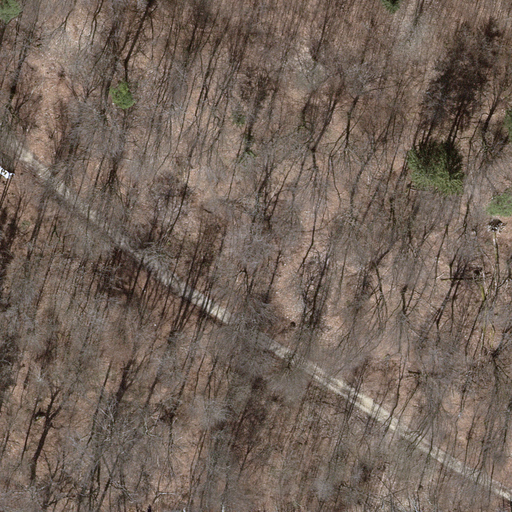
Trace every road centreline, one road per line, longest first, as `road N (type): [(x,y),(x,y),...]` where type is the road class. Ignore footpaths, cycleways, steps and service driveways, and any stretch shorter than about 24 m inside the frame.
road 1 (track): [(511,491),(220,312)]
road 2 (track): [(0,119),(79,213),(220,312)]
